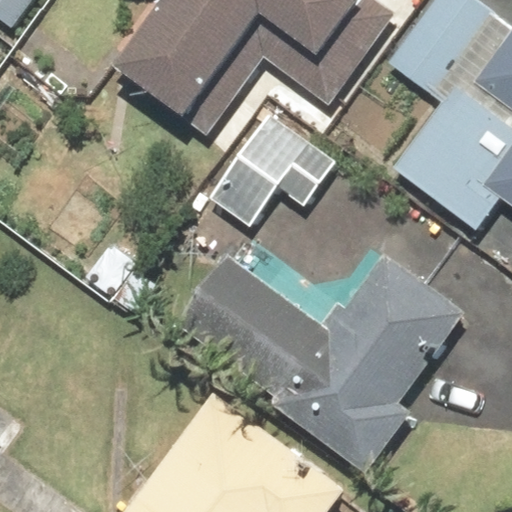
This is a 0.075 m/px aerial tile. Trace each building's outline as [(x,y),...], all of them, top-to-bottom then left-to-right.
[(42,0),(0,0),(0,30),(11,39),(42,0)] [(333,128),(426,0),(171,0),(113,80),(203,145),(256,73),(333,128)] [(511,28),(473,0),(442,0),(393,69),(446,107),(393,181),(476,241),(500,208),(511,217),(511,28)] [(335,171),(254,111),(194,191),(248,232),(275,195),(301,215),(335,171)] [(231,266),(183,332),(286,408),(276,421),(364,486),(411,422),(399,413),(467,321),(384,259),(347,307),(266,247),(244,276),(231,266)] [(336,511),(347,499),(216,403),(135,511),(336,511)]
